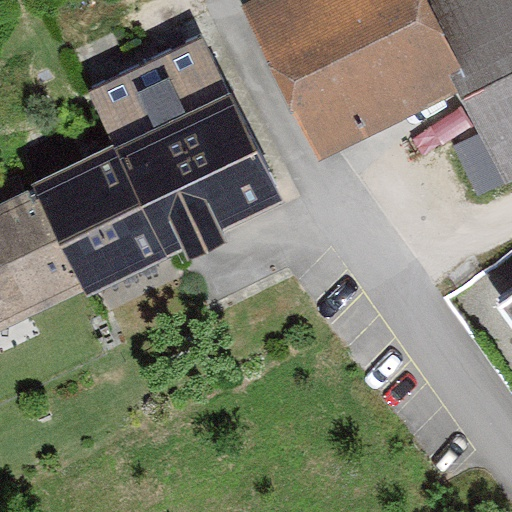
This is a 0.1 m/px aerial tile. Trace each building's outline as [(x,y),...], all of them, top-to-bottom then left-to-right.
[(262,0),(247,8),(323,160),(458,92),(451,79),(466,71),(429,0),(262,0)] [(511,0),(429,0),(466,71),(451,79),(458,92),(479,134),(452,148),(479,200),(511,183),(511,0)] [(274,210),(221,103),(106,159),(158,267),(274,210)] [(146,265),(90,153),(21,187),(76,299),(146,265)] [(13,192),(0,197),(0,327),(63,297),(13,192)] [(511,288),(503,295),(511,306),(511,288)]
